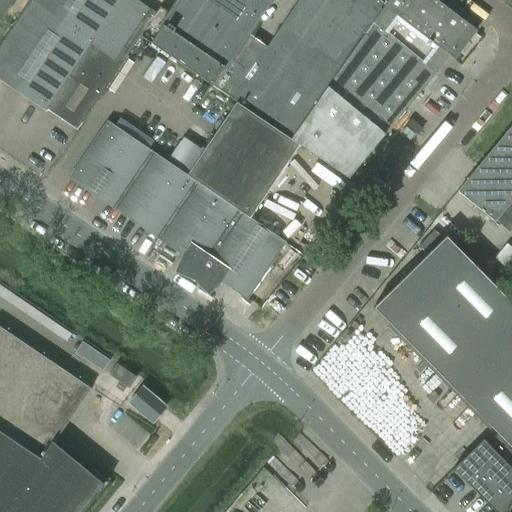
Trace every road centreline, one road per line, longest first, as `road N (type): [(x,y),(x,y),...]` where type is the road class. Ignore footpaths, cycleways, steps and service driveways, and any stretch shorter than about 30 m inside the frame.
road 1 (unclassified): [(260,364),(511,61)]
road 2 (unclassified): [(260,364),(0,185)]
road 3 (unclassified): [(410,511),(260,364)]
road 4 (unclassified): [(137,511),(260,364)]
